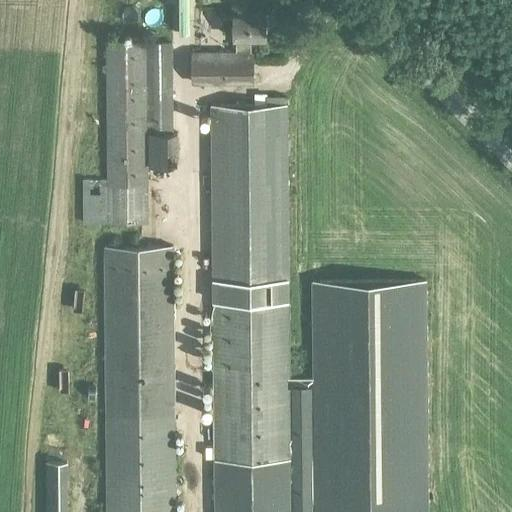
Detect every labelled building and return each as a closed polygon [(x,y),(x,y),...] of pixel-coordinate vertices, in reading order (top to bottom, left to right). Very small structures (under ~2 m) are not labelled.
[(215,31),(214,12),(199,12),(200,31),(215,31)] [(237,53),(193,53),(194,84),(253,84),(253,53),(252,53),(252,38),(266,38),(266,15),(236,15),(236,38),(237,38),(237,53)] [(84,224),(149,223),(149,166),(179,166),(179,132),(174,132),(174,87),(148,87),(148,58),(171,58),(171,44),(148,44),(148,42),(107,42),(108,179),(84,179),(84,224)] [(314,511),(313,378),(290,378),(287,104),(212,105),(215,511),(314,511)] [(175,511),(173,246),(105,247),(107,511),(175,511)] [(428,511),(427,280),(313,281),(313,378),(314,511),(428,511)] [(68,511),(69,481),(69,461),(46,461),(46,481),(46,511),(68,511)]
